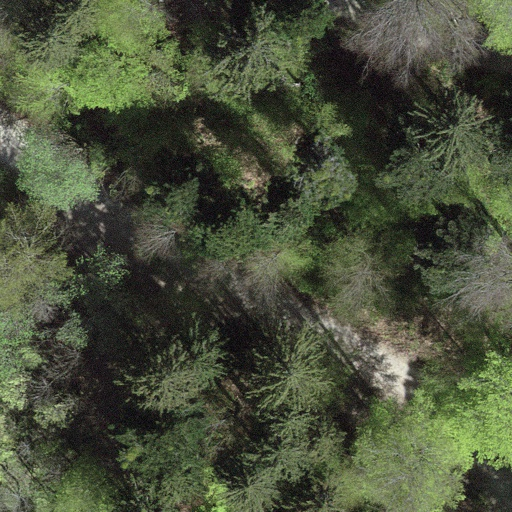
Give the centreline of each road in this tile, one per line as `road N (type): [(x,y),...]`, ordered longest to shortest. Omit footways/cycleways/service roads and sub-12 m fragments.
road 1 (track): [(0,151),(440,401),(485,436),(511,490)]
road 2 (track): [(328,0),(511,62)]
